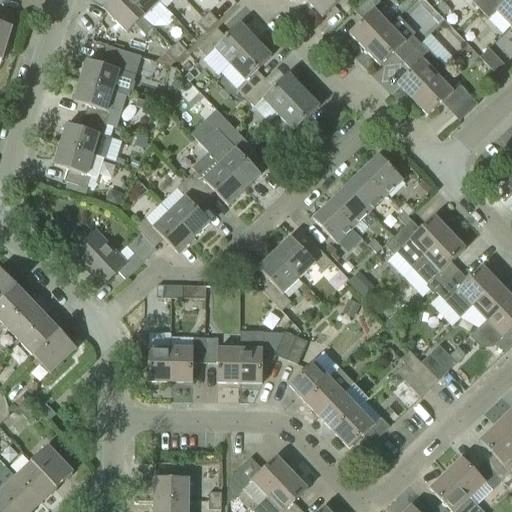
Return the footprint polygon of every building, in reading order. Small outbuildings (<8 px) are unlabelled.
[(127,36),(136,27),(144,36),(151,30),(142,21),(122,0),(113,0),(103,10),(127,36)] [(122,0),(142,21),(158,6),(154,2),(152,0),(122,0)] [(322,20),(342,0),(310,0),(307,4),(322,20)] [(348,36),(364,52),(399,19),(398,18),(388,28),(374,12),(381,5),(376,0),(368,0),(354,13),(363,22),(348,36)] [(491,0),(468,0),(479,12),(491,0)] [(511,0),(509,0),(506,3),(503,0),(491,0),(479,12),(488,21),(496,14),(511,30),(511,28),(511,0)] [(449,12),(443,6),(437,12),(443,17),(449,12)] [(209,14),(203,20),(212,29),(218,23),(209,14)] [(380,68),(394,55),(402,64),(420,46),(416,42),(412,38),(414,36),(399,19),(364,52),(380,68)] [(197,26),(205,35),(212,29),(203,20),(197,26)] [(0,25),(0,61),(1,62),(12,29),(0,25)] [(230,67),(256,42),(240,26),(225,40),(217,31),(197,50),(206,59),(214,51),(230,67)] [(421,36),(416,42),(420,46),(422,45),(426,41),(421,36)] [(265,82),(256,73),(271,59),(256,42),(230,67),(245,83),(237,91),(245,100),(265,82)] [(171,50),(180,59),(187,53),(178,44),(171,50)] [(402,64),(411,73),(397,86),(412,102),(437,79),(445,70),(422,45),(420,46),(402,64)] [(86,63),(80,83),(126,98),(128,99),(130,93),(133,92),(135,85),(133,83),(141,59),(106,48),(100,67),(86,63)] [(180,59),(171,50),(165,56),(174,65),(180,59)] [(506,69),(489,51),(479,59),(497,78),(506,69)] [(174,65),(165,56),(156,64),(171,68),(174,65)] [(189,75),(185,79),(190,85),(194,80),(189,75)] [(288,76),(273,90),(265,82),(245,100),(254,109),(262,101),(278,117),(304,93),(288,76)] [(452,95),(437,79),(412,102),(428,119),(442,105),(450,114),(469,97),(460,87),(452,95)] [(73,104),(87,108),(84,119),(107,127),(116,130),(126,98),(80,83),(73,104)] [(304,93),(278,117),(293,133),(285,141),(294,151),(313,132),(305,123),(319,109),(304,93)] [(84,119),(80,131),(66,127),(60,147),(103,161),(103,160),(105,161),(112,141),(103,138),(107,127),(84,119)] [(219,167),(244,193),(260,177),(246,162),(255,154),(236,134),(227,143),(235,151),(219,167)] [(87,191),(90,179),(97,180),(103,161),(60,147),(53,168),(67,172),(64,184),(87,191)] [(362,173),(387,198),(403,183),(378,157),(362,173)] [(133,161),(130,169),(138,171),(140,164),(133,161)] [(205,202),(213,194),(227,208),(244,193),(219,167),(203,182),(195,174),(186,182),(205,202)] [(345,189),(369,214),(387,198),(362,173),(345,189)] [(210,225),(196,210),(205,202),(186,182),(177,191),(185,199),(169,215),(193,241),(210,225)] [(433,192),(424,183),(417,190),(426,199),(433,192)] [(345,189),(328,206),(352,231),(369,214),(345,189)] [(122,196),(109,191),(104,204),(118,209),(122,196)] [(408,219),(413,214),(405,205),(399,210),(402,214),(408,219)] [(352,231),(328,206),(312,221),(336,246),(352,231)] [(408,219),(402,214),(397,220),(405,229),(411,223),(408,219)] [(153,230),(145,222),(135,230),(140,235),(154,250),(163,242),(177,256),(193,241),(169,215),(153,230)] [(412,271),(449,235),(434,219),(420,232),(411,223),(405,229),(393,240),(385,248),(394,257),(396,254),(412,271)] [(117,273),(125,282),(142,266),(156,252),(154,250),(140,235),(126,249),(134,256),(125,265),(95,234),(72,256),(102,288),(117,273)] [(449,235),(412,271),(427,287),(432,282),(441,291),(459,273),(451,265),(465,251),(449,235)] [(290,239),(274,255),(299,281),(315,266),(323,274),(332,265),(313,245),(304,254),(290,239)] [(381,249),(373,241),(367,246),(375,255),(381,249)] [(299,281),(274,255),(258,271),(271,285),(262,294),(281,313),(291,305),(283,296),(299,281)] [(346,263),(341,268),(347,275),(353,270),(346,263)] [(482,269),(468,282),(459,273),(441,291),(450,300),(444,304),(459,320),(472,308),(472,309),(497,285),(482,269)] [(0,271),(0,301),(15,287),(0,271)] [(355,292),(366,282),(359,273),(347,284),(355,292)] [(487,324),(511,300),(497,285),(472,309),(487,324)] [(15,287),(0,301),(0,324),(4,328),(30,303),(15,287)] [(156,301),(181,302),(182,288),(157,288),(156,301)] [(206,302),(206,289),(182,288),(181,302),(206,302)] [(479,332),(495,348),(511,331),(511,300),(487,324),(479,332)] [(360,306),(347,301),(342,314),(354,320),(360,306)] [(30,303),(4,328),(19,344),(45,319),(30,303)] [(45,319),(19,344),(34,360),(61,335),(45,319)] [(392,335),(399,328),(391,319),(384,326),(392,335)] [(286,362),(295,339),(284,334),(274,357),(286,362)] [(61,335),(34,360),(49,376),(76,351),(61,335)] [(170,385),(170,350),(170,335),(148,335),(148,350),(147,384),(170,385)] [(240,351),(239,386),(262,386),(263,337),(240,336),(240,351)] [(295,339),(286,362),(297,367),(307,344),(295,339)] [(193,385),(193,366),(205,366),(205,341),(193,340),(192,350),(170,350),(170,385),(193,385)] [(205,366),(217,366),(217,385),(239,386),(240,351),(218,351),(218,341),(205,341),(205,366)] [(450,341),(443,348),(451,356),(457,349),(450,341)] [(430,356),(447,375),(465,357),(458,350),(449,358),(439,348),(430,356)] [(400,361),(404,366),(429,392),(438,383),(421,365),(409,353),(400,361)] [(438,383),(447,375),(430,356),(421,365),(438,383)] [(328,380),(313,364),(288,387),(303,404),(328,380)] [(404,366),(395,374),(397,376),(404,383),(420,400),(429,392),(404,366)] [(318,419),(343,396),(353,386),(338,370),(328,380),(303,404),(318,419)] [(404,383),(397,376),(390,383),(397,390),(404,383)] [(358,411),(343,396),(318,419),(333,435),(358,411)] [(22,417),(31,408),(26,401),(16,410),(22,417)] [(48,424),(56,417),(46,406),(38,413),(48,424)] [(31,408),(22,417),(28,423),(38,414),(31,408)] [(363,438),(372,447),(390,429),(381,420),(374,427),(358,411),(333,435),(349,451),(363,438)] [(496,427),(511,444),(511,412),(496,427)] [(479,443),(493,457),(484,466),(501,484),(510,493),(511,491),(511,444),(496,427),(479,443)] [(47,448),(32,463),(57,490),(73,475),(47,448)] [(227,482),(227,507),(251,483),(267,499),(292,475),(276,459),(262,472),(250,460),(227,482)] [(484,466),(475,474),(462,460),(445,475),(469,500),(485,485),(492,492),(501,484),(484,466)] [(57,490),(32,463),(16,479),(41,505),(57,490)] [(300,511),(293,505),(307,491),(292,475),(267,499),(253,511),(300,511)] [(443,505),(435,511),(480,511),(469,500),(445,475),(429,491),(443,505)] [(16,479),(0,493),(17,511),(33,511),(41,505),(16,479)] [(153,502),(188,502),(189,480),(154,480),(153,502)] [(17,511),(0,493),(0,511),(17,511)] [(208,503),(221,504),(221,495),(209,495),(208,503)] [(188,511),(188,502),(153,502),(153,511),(188,511)] [(221,511),(221,504),(208,503),(208,511),(221,511)]
